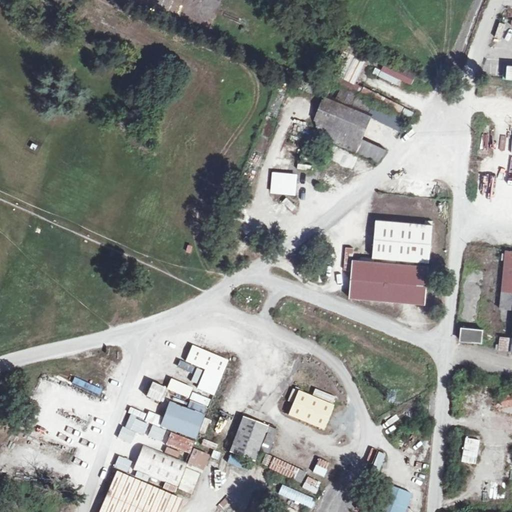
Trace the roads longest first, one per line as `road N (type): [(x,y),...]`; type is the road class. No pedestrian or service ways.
road 1 (unclassified): [(452,349),(468,72),(501,0)]
road 2 (unknown): [(339,511),(361,435),(359,404),(345,378),(320,354),(203,301)]
road 3 (unclassified): [(242,276),(452,349)]
road 4 (unclassified): [(438,511),(452,349)]
